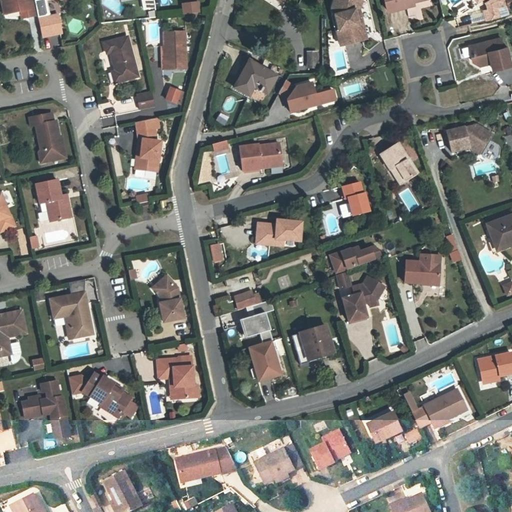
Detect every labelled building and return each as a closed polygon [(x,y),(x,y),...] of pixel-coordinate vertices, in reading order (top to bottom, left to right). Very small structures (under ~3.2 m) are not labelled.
[(3,0),(8,18),(28,13),(30,20),(31,20),(39,18),(37,11),(34,0),(3,0)] [(387,0),(391,14),(409,10),(408,6),(429,0),(387,0)] [(500,17),(498,6),(493,0),(487,4),(490,9),(488,9),(491,20),(500,17)] [(200,13),(199,1),(181,2),(182,14),(200,13)] [(367,24),(364,13),(365,1),(339,1),(338,16),(340,16),(344,29),(342,30),(346,44),(372,38),(368,23),(367,24)] [(58,15),(39,20),(43,39),(63,35),(58,15)] [(163,34),(165,62),(162,62),(163,69),(187,68),(185,33),(163,34)] [(137,78),(127,37),(104,42),(106,50),(109,49),(117,83),(137,78)] [(502,39),(477,46),(478,51),(474,57),(476,65),(483,68),(494,65),(496,72),(511,68),(511,63),(508,46),(503,47),(502,39)] [(318,52),(308,52),(308,68),(318,68),(318,52)] [(267,94),(278,75),(249,59),(233,88),(249,96),(254,87),(267,94)] [(293,85),(284,98),(287,111),(327,101),(325,91),(312,94),(308,81),(293,85)] [(181,88),(171,85),(168,97),(178,100),(181,88)] [(331,90),(325,91),(327,101),(333,99),(331,90)] [(152,92),(137,95),(140,109),(155,106),(152,92)] [(31,126),(38,125),(43,148),(45,148),(47,160),(65,156),(62,140),(60,140),(56,121),(53,122),(51,114),(29,118),(31,126)] [(224,125),(227,119),(217,115),(214,121),(224,125)] [(466,128),(449,132),(454,152),(472,148),(471,145),(475,144),(485,149),(494,134),(479,125),(467,129),(466,128)] [(146,138),(143,168),(164,170),(167,139),(161,139),(162,135),(159,127),(145,130),(146,138)] [(281,134),(260,139),(259,137),(243,140),(247,161),(268,157),(267,153),(285,149),(281,134)] [(227,149),(225,141),(213,144),(215,152),(227,149)] [(471,145),(472,148),(481,155),(485,149),(475,144),(471,145)] [(398,145),(381,156),(390,170),(391,169),(395,175),(396,174),(401,182),(417,172),(409,159),(408,160),(398,145)] [(47,160),(45,148),(43,148),(37,150),(40,162),(47,160)] [(60,179),(38,184),(42,203),(49,202),(53,221),(74,216),(70,196),(64,198),(63,195),(60,179)] [(351,196),(354,215),(371,212),(367,192),(364,193),(363,186),(362,182),(346,185),(348,197),(351,196)] [(2,192),(0,192),(0,224),(3,231),(18,225),(13,215),(12,215),(2,192)] [(153,194),(137,197),(139,204),(155,200),(153,194)] [(155,200),(139,204),(141,214),(157,211),(155,200)] [(497,253),(511,246),(511,216),(487,227),(497,253)] [(285,239),(303,241),(305,224),(281,221),(280,228),(260,224),(258,237),(285,239)] [(285,239),(258,237),(258,243),(285,245),(285,239)] [(209,245),(212,263),(225,260),(222,242),(209,245)] [(354,243),(333,251),(339,268),(376,254),(373,247),(365,250),(363,244),(355,247),(354,243)] [(452,262),(461,259),(457,250),(449,253),(452,262)] [(441,262),(406,257),(405,257),(403,280),(424,282),(424,277),(439,279),(441,262)] [(351,269),(342,272),(347,286),(356,283),(351,269)] [(342,293),(350,318),(367,313),(364,300),(367,299),(369,305),(380,302),(377,293),(385,298),(393,284),(372,272),(365,286),(342,293)] [(168,273),(155,286),(163,294),(164,292),(165,294),(167,301),(163,302),(167,320),(186,317),(179,285),(168,273)] [(91,310),(87,292),(87,279),(71,283),(73,295),(52,300),(55,318),(64,316),(65,320),(70,319),(73,333),(93,329),(90,315),(86,316),(85,311),(91,310)] [(251,290),(233,297),(238,310),(256,303),(251,290)] [(275,340),(266,312),(270,311),(269,309),(273,308),(273,310),(276,309),(273,299),(253,306),(256,315),(250,317),(242,319),(248,337),(261,333),(264,343),(275,340)] [(256,315),(253,306),(248,307),(250,317),(256,315)] [(27,310),(0,315),(0,356),(7,355),(5,346),(12,345),(18,344),(16,334),(31,331),(27,310)] [(330,329),(306,336),(313,360),(336,353),(330,329)] [(196,339),(188,340),(190,348),(197,346),(196,339)] [(511,355),(506,342),(476,357),(484,374),(500,367),(511,360),(511,355)] [(5,346),(7,355),(13,353),(12,345),(5,346)] [(263,383),(284,377),(275,345),(254,351),(263,383)] [(182,361),(161,365),(166,383),(178,381),(182,400),(204,395),(202,384),(199,385),(192,356),(182,359),(182,361)] [(43,359),(34,360),(35,369),(44,368),(43,359)] [(487,379),(502,371),(500,367),(484,374),(487,379)] [(88,395),(104,406),(103,408),(113,414),(115,410),(124,416),(134,399),(118,389),(121,385),(111,378),(110,378),(108,380),(100,375),(88,395)] [(76,427),(70,395),(66,396),(63,383),(50,385),(52,391),(54,390),(56,397),(54,399),(49,400),(49,397),(38,399),(41,415),(59,411),(63,430),(76,427)] [(413,402),(408,404),(412,412),(419,428),(420,429),(431,423),(433,427),(447,420),(467,411),(458,391),(417,410),(413,402)] [(409,394),(404,396),(408,404),(413,402),(409,394)] [(0,435),(9,433),(6,418),(0,419),(0,414),(1,414),(0,406),(0,435)] [(377,444),(404,432),(399,421),(396,413),(368,426),(377,444)] [(404,419),(399,421),(404,432),(409,430),(404,419)] [(434,430),(449,423),(447,420),(433,427),(434,430)] [(65,438),(78,435),(76,427),(63,430),(65,438)] [(420,429),(419,428),(407,434),(411,441),(423,436),(420,429)] [(339,432),(322,441),(323,444),(324,445),(341,437),(339,432)] [(331,461),(349,452),(341,437),(324,445),(323,444),(309,451),(318,469),(332,462),(331,461)] [(294,445),(258,463),(268,483),(278,478),(277,476),(288,471),(289,473),(305,465),(294,445)] [(198,475),(222,470),(223,475),(240,471),(229,449),(218,452),(218,450),(178,459),(182,479),(198,475)] [(288,471),(277,476),(278,478),(279,481),(291,476),(289,473),(288,471)] [(131,511),(143,506),(126,474),(107,483),(112,494),(109,496),(116,511),(131,511)] [(184,485),(199,481),(198,475),(182,479),(184,485)] [(15,503),(19,511),(42,511),(33,495),(15,503)] [(394,511),(430,511),(423,495),(408,501),(393,508),(394,511)] [(393,508),(408,501),(407,498),(391,505),(393,508)] [(196,500),(187,504),(190,510),(199,506),(196,500)]
